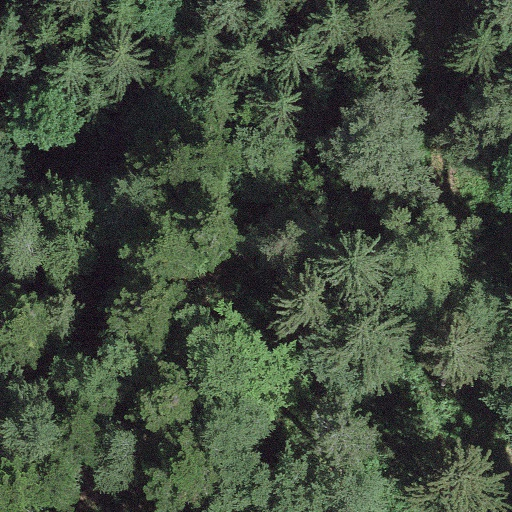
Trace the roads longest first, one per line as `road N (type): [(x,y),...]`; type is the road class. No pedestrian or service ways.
road 1 (track): [(416,0),(440,206),(507,440),(508,511)]
road 2 (track): [(0,262),(122,139),(164,78),(199,0)]
